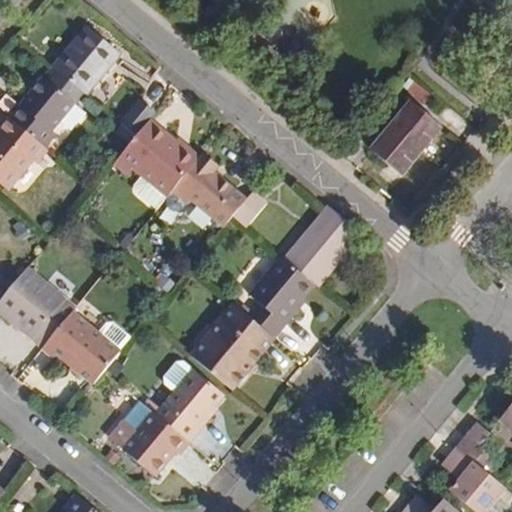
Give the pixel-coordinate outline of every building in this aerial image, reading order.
[(88,96),(121,56),(87,27),(53,67),(55,69),(86,95),(88,96)] [(43,79),(10,119),(44,148),(56,134),(52,131),(62,119),(69,125),(78,124),(86,114),(77,107),(86,95),(55,69),(46,81),(43,79)] [(151,121),(157,114),(141,101),(122,124),(137,137),(151,121)] [(402,177),(443,128),(410,101),(370,150),(402,177)] [(47,150),(44,148),(10,119),(0,131),(0,183),(8,190),(33,162),(36,164),(47,150)] [(172,193),(199,160),(151,121),(137,137),(131,145),(114,165),(127,176),(133,170),(141,177),(133,186),(133,193),(156,212),(172,193)] [(137,137),(122,124),(115,132),(131,145),(137,137)] [(219,168),(204,155),(201,159),(216,172),(219,168)] [(224,229),(233,218),(247,201),(214,174),(216,172),(201,159),(199,160),(172,193),(188,206),(191,202),(224,229)] [(247,201),(233,218),(247,229),(267,204),(254,193),(247,201)] [(333,210),(329,207),(307,233),(311,236),(333,210)] [(284,260),(315,285),(318,288),(362,235),(333,210),(311,236),(307,233),(284,260)] [(293,311),(315,285),(284,260),(282,258),(249,298),(256,304),(246,316),(271,336),(274,339),(296,313),(293,311)] [(0,302),(0,314),(43,349),(73,313),(76,309),(28,269),(0,302)] [(259,350),(271,336),(246,316),(234,306),(216,327),(221,331),(196,361),(232,391),(263,354),(259,350)] [(73,313),(43,349),(54,359),(58,355),(94,385),(121,353),(73,313)] [(221,331),(216,327),(191,357),(196,361),(221,331)] [(274,339),(271,336),(259,350),(263,354),(275,339),(274,339)] [(156,416),(189,443),(209,420),(206,417),(215,406),(224,396),(194,371),(156,416)] [(189,443),(156,416),(139,401),(108,438),(155,477),(175,453),(178,456),(189,443)] [(218,408),(215,406),(206,417),(209,420),(218,408)] [(511,406),(500,422),(511,431),(511,406)] [(467,438),(478,447),(490,434),(478,424),(467,438)] [(498,463),(478,447),(467,438),(457,449),(488,475),(498,463)] [(506,489),(488,475),(457,449),(447,462),(464,476),(461,480),(451,493),(474,511),(486,511),(499,497),(506,489)] [(464,476),(447,462),(443,466),(461,480),(464,476)] [(511,497),(511,494),(506,489),(499,497),(507,504),(511,497)] [(93,511),(75,497),(64,510),(66,511),(93,511)] [(431,511),(416,499),(412,504),(422,511),(431,511)] [(455,511),(443,502),(434,511),(422,511),(412,504),(405,511),(455,511)]
